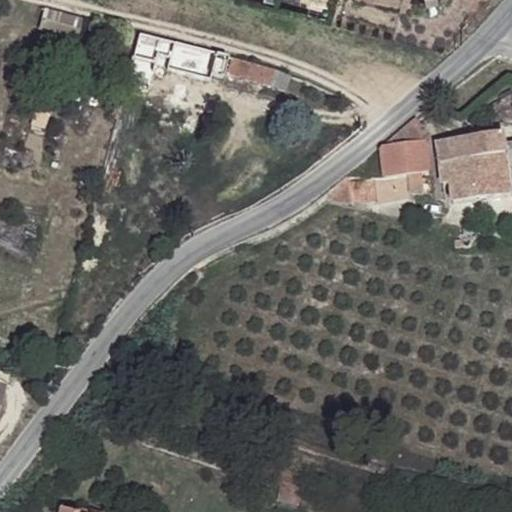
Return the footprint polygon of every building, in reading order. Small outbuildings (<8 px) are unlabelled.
[(50,13),(44,31),(78,40),(83,22),(50,13)] [(137,36),(131,61),(149,65),(151,60),(157,60),(159,57),(170,58),(174,44),(137,36)] [(174,44),(170,58),(191,64),(196,49),(174,44)] [(196,49),(191,64),(209,70),(209,75),(224,79),(227,74),(262,84),(265,80),(270,80),(274,72),(228,57),(196,49)] [(35,111),(33,118),(47,123),(49,116),(35,111)] [(348,179),(326,195),(354,197),(381,195),(379,193),(432,186),(431,177),(426,178),(425,171),(431,169),(428,145),(428,137),(422,118),(383,149),(387,177),(348,179)] [(455,186),(456,205),(511,198),(511,178),(508,146),(507,142),(507,136),(441,145),(446,186),(455,186)] [(282,475),(278,496),(301,499),(304,479),(282,475)]
